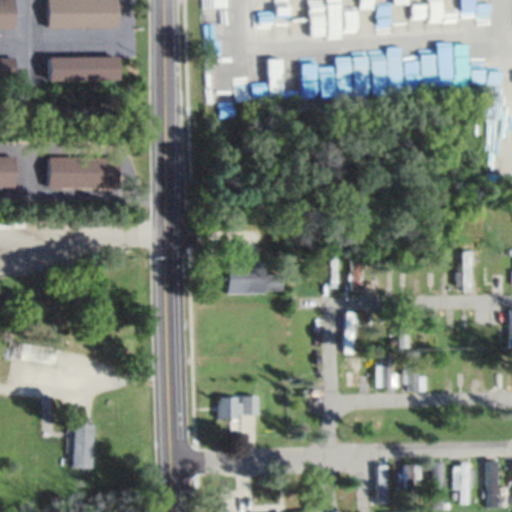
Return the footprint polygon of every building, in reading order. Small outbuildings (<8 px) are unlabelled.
[(0,0),(0,28),(13,29),(12,0),(0,0)] [(46,0),(46,28),(117,28),(116,0),(46,0)] [(118,81),(118,56),(46,56),(46,81),(118,81)] [(0,57),(0,78),(13,79),(13,58),(0,57)] [(12,156),(0,156),(0,187),(12,187),(12,156)] [(115,189),(115,157),(45,157),(45,189),(115,189)] [(460,253),(460,291),(469,291),(469,253),(460,253)] [(349,290),(360,290),(360,257),(349,257),(349,290)] [(224,293),(262,293),(262,263),(224,263),(224,293)] [(426,349),(438,349),(438,310),(426,310),(426,349)] [(354,311),(344,311),(343,347),(353,347),(354,311)] [(398,348),(408,348),(408,321),(398,321),(398,348)] [(423,391),(423,374),(416,374),(416,352),(403,352),(403,391),(423,391)] [(392,354),(378,354),(378,387),(392,387),(392,354)] [(343,357),(343,386),(363,386),(363,357),(343,357)] [(214,396),(214,417),(255,417),(255,396),(214,396)] [(71,467),(90,467),(90,423),(71,423),(71,467)] [(496,500),(496,461),(485,461),(485,500),(496,500)] [(386,504),(386,465),(375,465),(375,504),(386,504)] [(441,508),(441,466),(430,466),(430,508),(441,508)] [(456,503),(468,503),(468,467),(456,467),(456,503)]
